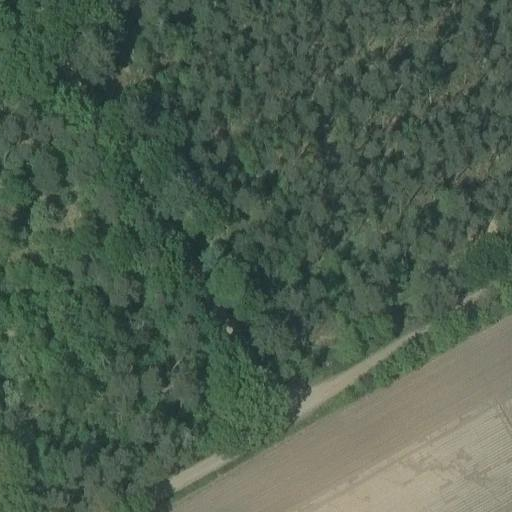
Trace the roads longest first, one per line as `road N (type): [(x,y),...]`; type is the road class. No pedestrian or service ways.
road 1 (track): [(26,0),(286,416)]
road 2 (track): [(286,416),(511,278)]
road 3 (track): [(124,511),(286,416)]
